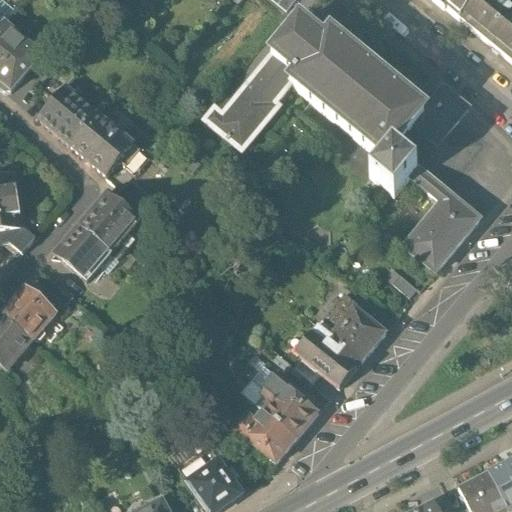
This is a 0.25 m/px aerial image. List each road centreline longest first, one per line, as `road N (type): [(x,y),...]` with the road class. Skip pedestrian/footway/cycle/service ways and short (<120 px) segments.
road 1 (residential): [(511,245),(328,468),(339,489)]
road 2 (residential): [(0,101),(102,188),(0,318)]
road 3 (secondary): [(339,489),(511,396)]
road 4 (residential): [(511,111),(378,0)]
